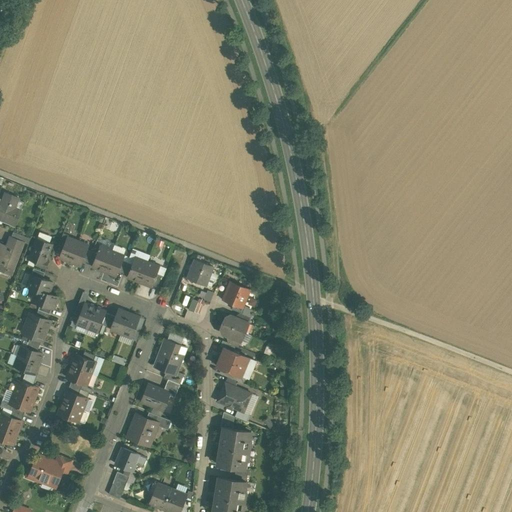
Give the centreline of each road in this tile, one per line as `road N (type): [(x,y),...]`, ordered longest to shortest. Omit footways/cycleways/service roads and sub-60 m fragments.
road 1 (secondary): [(307,511),(317,392),(310,262),(291,155),(240,0)]
road 2 (track): [(335,306),(334,228),(320,152),(325,128),(425,0)]
road 3 (residential): [(81,281),(58,343),(56,378),(0,496)]
road 4 (residential): [(198,511),(205,340),(203,330),(161,314)]
road 5 (track): [(313,297),(511,372)]
road 6 (residential): [(92,495),(161,314)]
